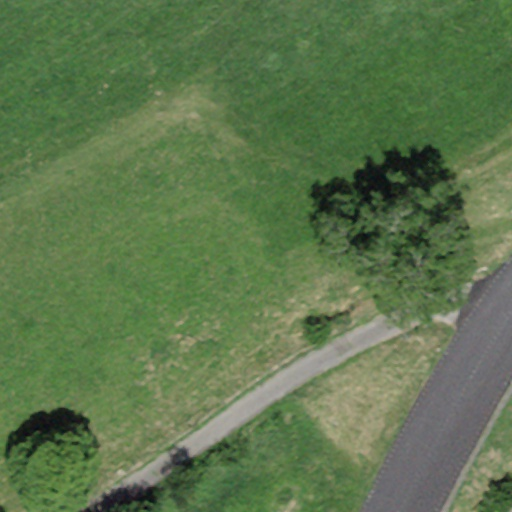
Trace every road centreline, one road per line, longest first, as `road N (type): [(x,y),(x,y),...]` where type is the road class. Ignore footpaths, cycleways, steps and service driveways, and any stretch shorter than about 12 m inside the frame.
road 1 (unclassified): [(506,310),(451,300),(356,340),(97,511)]
road 2 (secondary): [(393,511),(506,310)]
